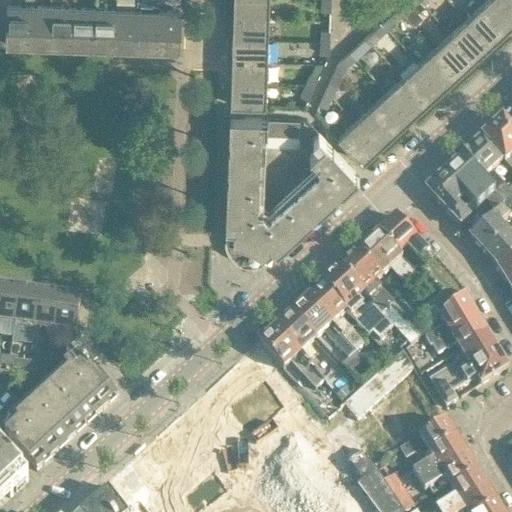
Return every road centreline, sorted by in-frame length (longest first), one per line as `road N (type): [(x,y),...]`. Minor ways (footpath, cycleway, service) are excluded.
road 1 (residential): [(40,511),(391,182)]
road 2 (unclassified): [(216,4),(0,0)]
road 3 (unclassified): [(511,331),(481,278),(391,182)]
road 4 (residential): [(391,182),(511,67)]
road 5 (unknown): [(511,391),(377,440)]
